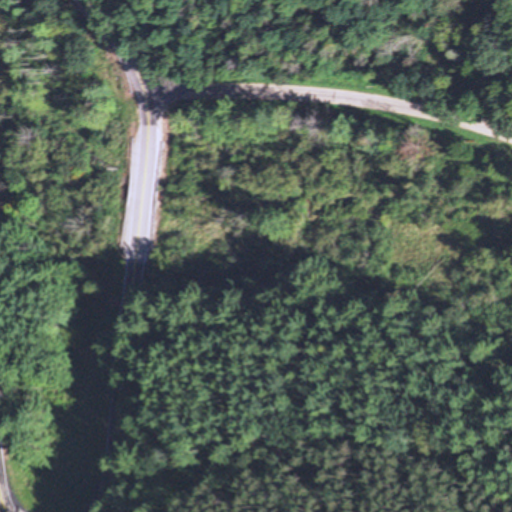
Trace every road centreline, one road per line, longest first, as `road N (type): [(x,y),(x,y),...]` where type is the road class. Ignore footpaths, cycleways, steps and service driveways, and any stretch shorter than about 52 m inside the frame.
road 1 (primary): [(85,0),(139,71),(150,130),(112,475),(99,511),(2,500),(0,484)]
road 2 (residential): [(148,97),(239,93),(400,110),(511,142)]
